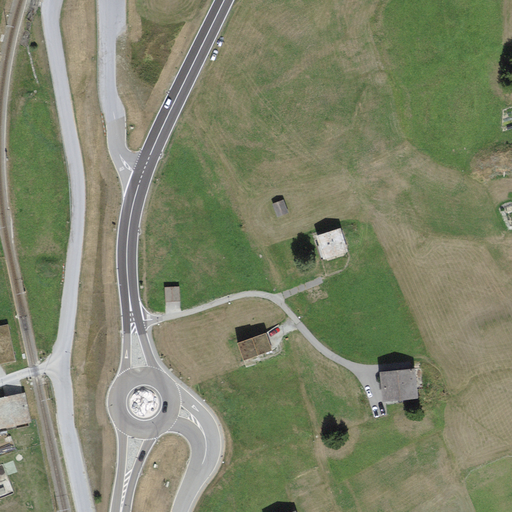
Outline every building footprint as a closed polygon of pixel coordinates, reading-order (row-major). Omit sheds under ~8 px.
[(271,205),(275,216),(284,213),(280,202),(271,205)] [(311,235),(320,264),(346,256),(337,227),(311,235)] [(165,289),(166,302),(179,302),(178,288),(165,289)] [(0,363),(14,360),(6,325),(0,326),(0,363)] [(238,358),(268,350),(263,334),(234,342),(238,358)] [(412,370),(380,372),(381,400),(414,399),(412,370)] [(0,426),(29,420),(23,393),(0,397),(0,426)]
